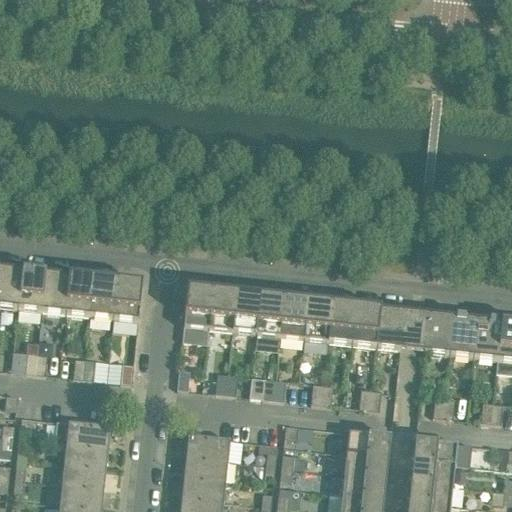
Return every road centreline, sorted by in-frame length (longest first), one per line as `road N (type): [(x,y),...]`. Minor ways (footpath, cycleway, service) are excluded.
road 1 (residential): [(511,302),(168,265)]
road 2 (tertiary): [(447,38),(108,0)]
road 3 (residential): [(142,511),(168,265)]
road 4 (residential): [(168,265),(0,246)]
